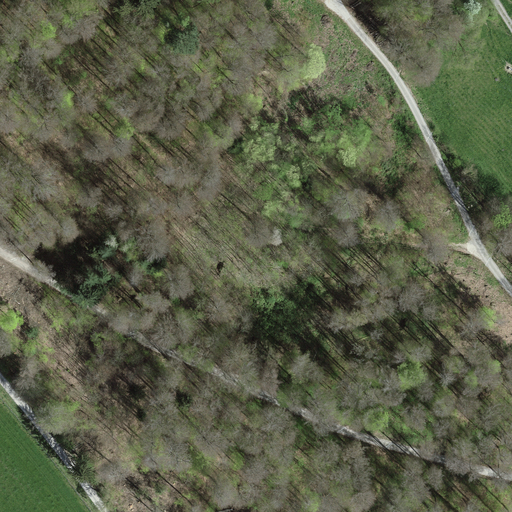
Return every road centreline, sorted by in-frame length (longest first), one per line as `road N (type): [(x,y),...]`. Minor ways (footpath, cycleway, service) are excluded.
road 1 (track): [(0,247),(135,335),(334,424),(511,472)]
road 2 (track): [(67,90),(252,212),(449,253),(492,251)]
road 3 (track): [(511,283),(390,67),(337,0)]
road 4 (track): [(104,511),(0,377)]
